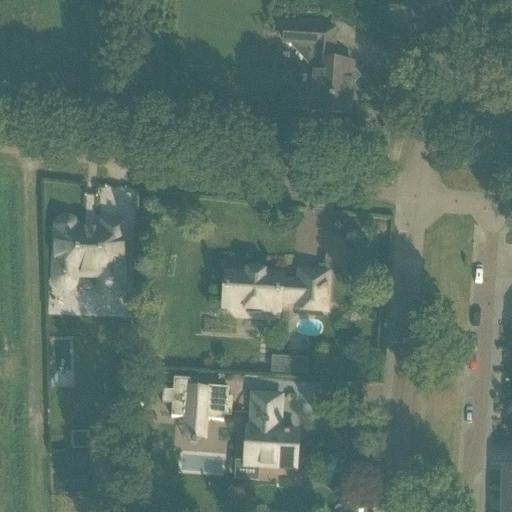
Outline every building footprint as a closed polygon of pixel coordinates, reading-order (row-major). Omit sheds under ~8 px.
[(311,113),(350,116),(352,84),(359,78),(353,71),(353,65),(347,65),(333,50),(335,31),(303,29),(284,28),(281,43),(283,47),(291,47),(314,74),(311,113)] [(102,232),(78,231),(77,229),(77,228),(77,227),(76,226),(75,225),(74,223),(72,222),(71,221),(69,221),(68,221),(65,221),(63,221),(62,222),(60,223),(58,224),(58,225),(56,227),(56,229),(56,230),(54,280),(55,280),(55,276),(101,278),(100,293),(122,294),(124,226),(103,225),(102,232)] [(225,309),(261,312),(262,302),(296,305),(296,310),(306,310),(326,312),(329,275),(299,273),(298,284),(280,283),(280,277),(264,276),(264,274),(247,273),(247,277),(227,276),(225,309)] [(140,316),(137,352),(152,353),(155,318),(152,317),(140,316)] [(274,361),(273,375),(305,377),(305,363),(274,361)] [(113,366),(88,367),(91,418),(115,417),(113,366)] [(171,419),(229,423),(229,418),(231,418),(232,407),(233,400),(229,400),(229,390),(209,388),(209,391),(190,391),(191,381),(174,380),(173,393),(164,392),(163,405),(172,406),(171,419)] [(245,465),(295,469),(298,436),(277,435),(280,399),(254,397),(251,433),(247,433),(245,465)] [(109,435),(96,435),(96,450),(109,450),(109,435)] [(511,471),(503,471),(503,496),(511,496),(511,471)] [(511,511),(511,496),(502,496),(502,511),(511,511)]
